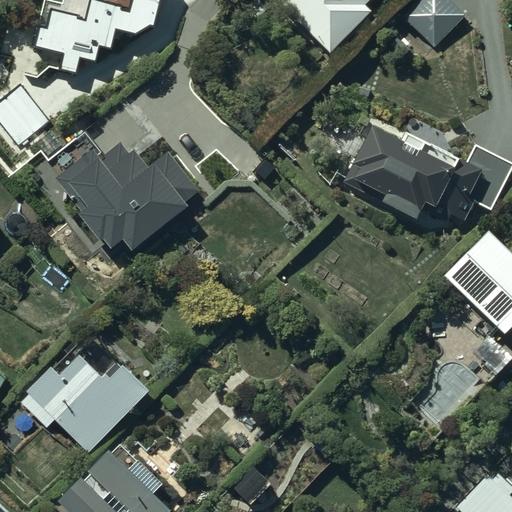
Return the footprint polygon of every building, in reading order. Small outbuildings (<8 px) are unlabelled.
[(159,0),(131,0),(127,17),(117,15),(118,10),(88,2),(84,23),(74,21),(75,17),(49,11),(44,32),(36,30),(33,44),(63,50),(59,68),(74,71),(77,57),(93,61),(96,47),(108,49),(112,32),(134,37),(147,29),(152,29),(159,0)] [(268,0),(328,57),(366,16),(363,13),(374,0),(268,0)] [(463,21),(442,0),(424,0),(403,21),(433,51),(463,21)] [(47,115),(6,94),(0,104),(0,132),(31,148),(47,115)] [(352,190),(383,204),(379,213),(415,229),(421,214),(448,226),(450,221),(463,227),(472,205),(491,214),(511,166),(511,164),(473,147),(464,169),(402,139),(399,146),(369,133),(350,176),(357,179),(352,190)] [(98,173),(91,163),(57,188),(89,226),(86,228),(101,247),(117,234),(129,249),(185,204),(156,170),(143,181),(134,170),(126,169),(116,158),(98,173)] [(511,266),(487,241),(444,282),(501,342),(511,333),(511,334),(511,266)] [(511,367),(486,341),(472,354),(498,380),(511,367)] [(59,385),(49,376),(26,399),(28,401),(21,409),(45,433),(53,425),(87,459),(146,400),(122,376),(109,389),(104,384),(101,388),(78,365),(59,385)] [(162,511),(152,503),(163,492),(136,467),(127,477),(105,458),(57,511),(162,511)] [(486,480),(456,511),(457,511),(511,511),(511,504),(508,501),(511,496),(511,492),(497,478),(490,485),(486,480)]
